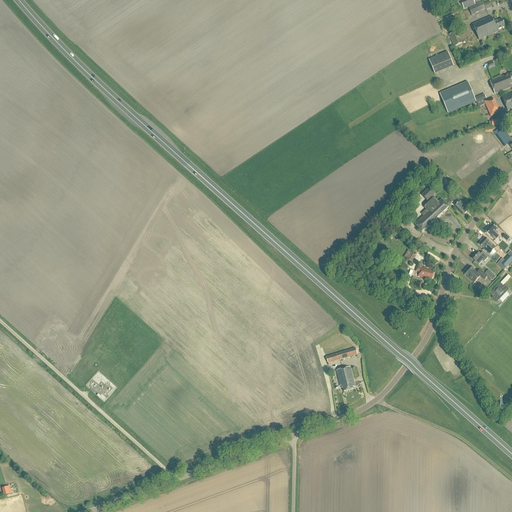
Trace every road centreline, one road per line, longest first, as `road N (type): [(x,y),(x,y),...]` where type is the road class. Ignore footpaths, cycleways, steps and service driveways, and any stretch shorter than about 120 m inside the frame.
road 1 (trunk): [(511,454),(114,100),(18,0)]
road 2 (tertiary): [(294,435),(367,406),(403,371),(431,326),(455,250),(511,174)]
road 3 (unclassified): [(175,479),(0,321)]
road 4 (track): [(378,399),(458,436),(511,479)]
road 5 (tertiary): [(175,479),(294,435)]
